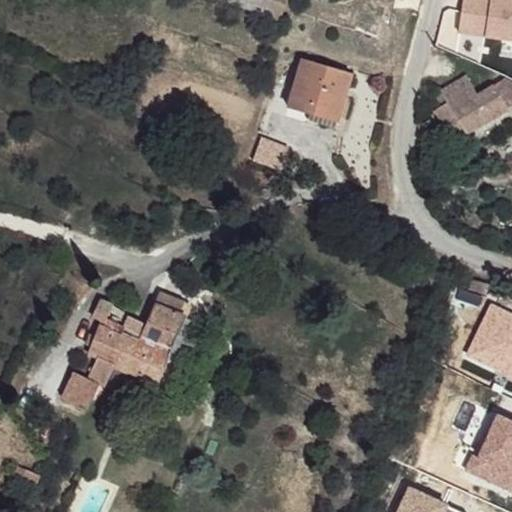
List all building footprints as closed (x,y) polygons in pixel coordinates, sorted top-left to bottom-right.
[(260,0),(217,0),(279,21),(284,9),(260,0)] [(260,0),(284,9),(288,0),(260,0)] [(511,0),(461,0),(457,34),(511,42),(511,0)] [(308,56),(288,107),(310,115),(315,109),(340,116),(356,73),(308,56)] [(511,89),(498,81),(471,95),(460,80),(450,87),(445,80),(434,87),(441,99),(431,106),(449,138),(511,107),(511,89)] [(428,112),(422,114),(417,133),(432,120),(428,112)] [(165,354),(180,316),(184,304),(166,294),(151,325),(133,317),(128,328),(114,321),(120,309),(105,302),(95,322),(104,326),(90,357),(94,361),(81,389),(89,392),(100,398),(114,372),(153,388),(165,354)] [(191,321),(180,316),(165,354),(179,358),(191,321)] [(81,389),(65,381),(57,402),(71,408),(81,389)] [(89,392),(81,389),(71,408),(80,412),(89,392)]
